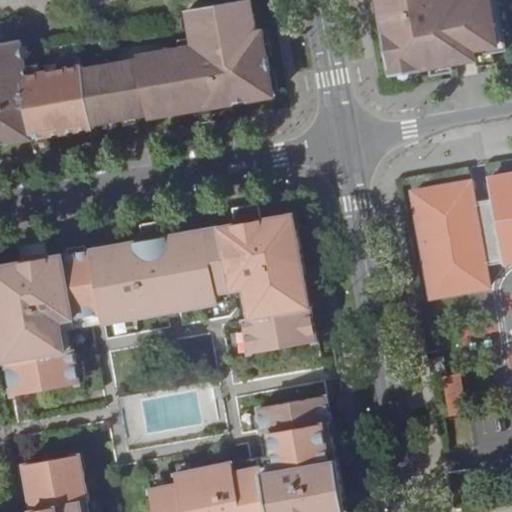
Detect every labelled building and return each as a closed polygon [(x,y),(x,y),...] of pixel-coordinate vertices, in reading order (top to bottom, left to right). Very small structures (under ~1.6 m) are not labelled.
[(254,0),(229,0),(190,7),(194,30),(196,40),(186,42),(30,69),(27,59),(23,36),(0,40),(0,140),(36,134),(50,132),(199,105),(214,103),(278,92),(266,27),(260,28),(254,0)] [(379,0),(393,75),(477,61),(477,56),(493,54),(508,51),(498,0),(379,0)] [(196,40),(194,30),(184,32),(186,42),(196,40)] [(495,65),(493,54),(477,56),(479,68),(495,65)] [(39,67),(37,57),(27,59),(30,69),(39,67)] [(202,120),(217,118),(214,103),(199,105),(202,120)] [(53,147),(50,132),(36,134),(38,150),(53,147)] [(493,199),(475,203),(482,243),(500,239),(505,262),(511,260),(511,175),(489,179),(493,199)] [(482,243),(471,182),(414,193),(433,297),(490,288),(482,243)] [(266,215),(263,201),(239,205),(242,220),(266,215)] [(0,263),(0,292),(18,392),(87,379),(80,343),(73,345),(68,316),(109,308),(111,318),(160,310),(159,306),(180,303),(180,306),(222,299),(220,289),(249,283),(254,312),(247,314),(253,349),(322,337),(300,209),(266,215),(242,220),(0,263)] [(165,233),(162,219),(147,221),(150,236),(165,233)] [(51,239),(26,243),(29,258),(54,253),(51,239)] [(459,379),(447,381),(451,404),(463,402),(459,379)] [(239,468),(237,458),(180,469),(182,481),(155,486),(160,511),(349,511),(354,511),(332,392),(263,404),(268,430),(275,429),(281,460),(239,468)] [(95,511),(89,481),(81,482),(78,467),(29,478),(36,511),(95,511)]
